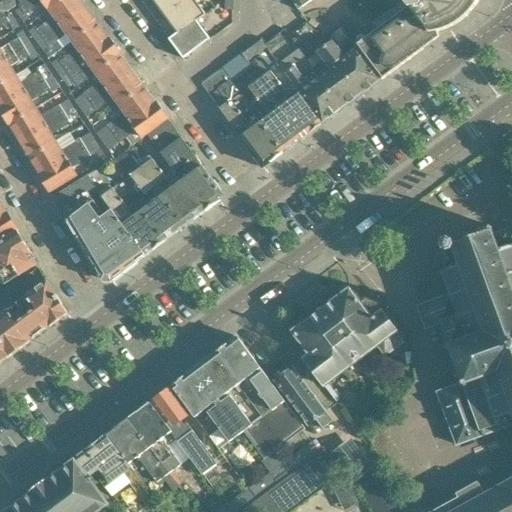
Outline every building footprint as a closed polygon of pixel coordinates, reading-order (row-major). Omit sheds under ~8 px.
[(2,0),(4,2),(0,4),(0,11),(9,12),(17,7),(15,0),(2,0)] [(48,10),(61,0),(27,0),(22,4),(21,5),(22,7),(26,13),(42,2),(48,10)] [(44,38),(85,8),(79,0),(61,0),(48,10),(53,17),(37,28),(44,38)] [(184,0),(152,0),(164,15),(184,0)] [(177,34),(196,20),(204,13),(194,0),(184,0),(164,15),(177,34)] [(471,12),(474,8),(476,5),(478,3),(479,0),(403,0),(412,11),(362,48),(360,47),(358,48),(382,81),(382,80),(383,79),(383,80),(440,38),(438,32),(442,31),(448,28),(453,26),(458,23),(462,20),(467,16),(471,12)] [(26,13),(22,7),(16,12),(24,23),(30,19),(26,13)] [(72,42),(97,23),(85,8),(44,38),(50,45),(66,34),(72,42)] [(0,28),(9,23),(10,22),(6,16),(2,14),(0,15),(0,28)] [(12,16),(8,19),(10,22),(9,23),(14,31),(20,28),(12,16)] [(211,39),(210,38),(196,20),(177,34),(169,40),(183,59),(211,39)] [(67,70),(109,39),(97,23),(72,42),(76,48),(60,60),(67,70)] [(36,26),(28,32),(37,43),(44,38),(37,28),(36,26)] [(295,42),(309,32),(304,26),(290,36),(295,42)] [(23,31),(17,35),(18,37),(24,47),(30,43),(23,31)] [(271,50),(285,40),(280,34),(265,44),(264,45),(266,47),(268,46),(271,50)] [(0,61),(24,47),(18,37),(0,48),(0,46),(0,61)] [(50,45),(44,38),(37,43),(45,54),(53,50),(50,45)] [(95,74),(120,55),(109,39),(67,70),(73,79),(81,73),(86,80),(95,74)] [(247,61),(266,47),(264,45),(265,44),(261,39),(241,54),(247,62),(247,61)] [(382,81),(358,48),(357,49),(351,40),(339,48),(333,40),(317,51),(323,60),(311,68),(343,110),(382,81)] [(30,43),(24,47),(29,56),(31,60),(38,55),(30,43)] [(0,84),(17,74),(12,66),(29,56),(24,47),(0,61),(0,84)] [(232,81),(251,67),(247,61),(247,62),(241,54),(222,68),(232,82),(232,81)] [(90,102),(132,71),(120,55),(95,74),(100,80),(83,93),(90,102)] [(59,59),(51,65),(59,76),(67,70),(60,60),(59,59)] [(343,110),(311,68),(308,70),(302,62),(286,73),(324,124),(343,110)] [(38,71),(44,81),(53,76),(46,64),(37,69),(38,71)] [(250,106),(251,106),(232,81),(232,82),(222,68),(201,84),(263,169),(285,153),(250,106)] [(67,70),(59,76),(67,88),(75,83),(73,79),(67,70)] [(0,107),(44,81),(38,71),(21,81),(17,74),(0,84),(0,107)] [(119,106),(144,87),(132,71),(90,102),(95,110),(112,98),(119,106)] [(324,124),(286,73),(277,79),(271,71),(260,79),(304,139),(324,124)] [(53,76),(44,81),(49,89),(52,93),(61,88),(53,76)] [(304,139),(260,79),(249,86),(259,100),(251,106),(250,106),(285,153),(304,139)] [(37,108),(32,99),(49,89),(44,81),(0,107),(0,110),(9,125),(37,108)] [(403,120),(384,130),(395,149),(455,115),(437,83),(396,107),(403,120)] [(114,134),(156,103),(144,87),(119,106),(123,112),(107,124),(114,134)] [(83,93),(73,100),(80,110),(90,102),(83,93)] [(68,98),(59,104),(65,114),(74,109),(68,98)] [(90,102),(80,110),(85,117),(95,110),(90,102)] [(148,135),(168,120),(156,103),(114,134),(119,142),(127,136),(130,141),(133,144),(147,135),(148,135)] [(19,142),(65,114),(59,104),(41,115),(37,108),(9,125),(19,142)] [(74,109),(65,114),(70,122),(79,117),(74,109)] [(58,142),(52,133),(70,122),(65,114),(19,142),(29,159),(58,142)] [(182,139),(168,120),(148,135),(162,154),(182,139)] [(107,124),(95,133),(102,142),(114,134),(107,124)] [(89,132),(80,137),(86,148),(96,142),(89,132)] [(114,134),(102,142),(108,149),(119,142),(114,134)] [(39,176),(86,148),(80,137),(62,148),(58,142),(29,159),(39,176)] [(196,158),(182,139),(162,154),(177,173),(196,158)] [(86,148),(91,155),(101,149),(96,142),(86,148)] [(78,176),(73,166),(91,155),(86,148),(39,176),(50,193),(78,176)] [(196,158),(177,173),(176,174),(204,212),(220,200),(220,191),(196,158)] [(204,212),(176,174),(168,179),(156,163),(144,173),(184,227),(204,212)] [(108,181),(101,168),(88,176),(88,175),(85,178),(94,190),(108,181)] [(184,227),(144,173),(135,180),(139,186),(131,192),(128,194),(164,242),(184,227)] [(144,257),(110,211),(104,215),(89,193),(94,190),(85,178),(52,198),(103,280),(112,282),(144,257)] [(128,194),(131,192),(125,183),(115,190),(113,188),(102,196),(111,210),(110,211),(144,257),(164,242),(128,194)] [(0,241),(16,232),(6,215),(0,218),(0,241)] [(511,241),(507,229),(492,235),(490,227),(452,242),(447,239),(441,242),(443,249),(437,253),(434,252),(433,255),(437,256),(435,264),(432,265),(433,267),(436,266),(441,271),(435,273),(437,276),(442,274),(450,295),(444,297),(445,298),(417,308),(432,346),(449,341),(463,382),(437,391),(456,444),(505,428),(511,424),(511,241)] [(0,271),(29,254),(16,232),(0,241),(0,271)] [(0,275),(5,283),(36,265),(29,254),(0,271),(0,275)] [(17,282),(9,287),(13,294),(21,290),(17,282)] [(68,314),(62,304),(48,282),(17,304),(40,335),(68,314)] [(13,294),(9,287),(1,291),(5,299),(13,294)] [(403,342),(396,332),(382,312),(372,320),(350,289),(348,291),(346,288),(341,288),(330,296),(329,301),(331,303),(292,333),(309,356),(303,360),(324,387),(378,347),(384,356),(403,342)] [(40,335),(17,304),(0,316),(0,345),(9,358),(40,335)] [(306,430),(238,338),(216,354),(284,446),(306,430)] [(0,365),(9,358),(0,345),(0,365)] [(284,446),(216,354),(194,370),(242,434),(262,461),(284,446)] [(333,421),(292,367),(275,381),(307,426),(317,419),(324,428),(333,421)] [(194,370),(173,386),(200,423),(201,423),(214,440),(221,449),(242,434),(194,370)] [(173,386),(149,404),(189,457),(190,456),(202,473),(217,463),(205,447),(214,440),(201,423),(200,423),(173,386)] [(189,457),(149,404),(129,419),(179,486),(179,485),(182,482),(172,470),(189,457)] [(179,486),(129,419),(107,435),(143,484),(153,477),(159,485),(166,481),(173,490),(179,486)] [(147,488),(143,484),(107,435),(76,458),(90,476),(95,473),(112,496),(130,482),(138,494),(147,488)] [(313,443),(293,457),(300,466),(320,452),(313,443)] [(334,462),(325,450),(242,511),(291,511),(333,481),(330,465),(334,462)] [(94,511),(107,503),(89,477),(90,476),(76,458),(76,457),(73,460),(73,461),(61,470),(60,469),(57,471),(58,472),(45,481),(44,480),(30,490),(31,492),(19,501),(18,500),(16,501),(17,502),(4,511),(3,510),(1,511),(94,511)] [(271,473),(278,482),(300,466),(293,457),(271,473)] [(379,467),(356,482),(374,511),(401,511),(406,509),(379,467)] [(271,473),(249,489),(256,498),(278,482),(271,473)] [(431,511),(430,510),(426,511),(511,511),(511,480),(485,496),(478,484),(458,494),(460,498),(434,511),(431,511)] [(248,488),(225,505),(229,511),(237,511),(240,510),(256,498),(248,488)]
